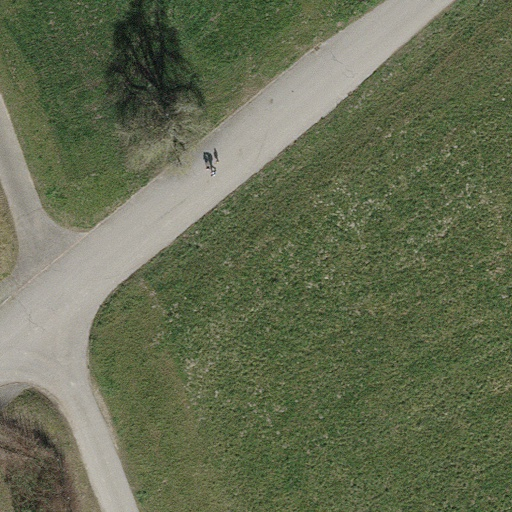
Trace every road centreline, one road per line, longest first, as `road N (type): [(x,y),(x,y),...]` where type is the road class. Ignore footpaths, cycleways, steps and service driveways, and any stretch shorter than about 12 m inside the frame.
road 1 (residential): [(418,0),(0,341)]
road 2 (track): [(113,511),(49,302),(0,179)]
